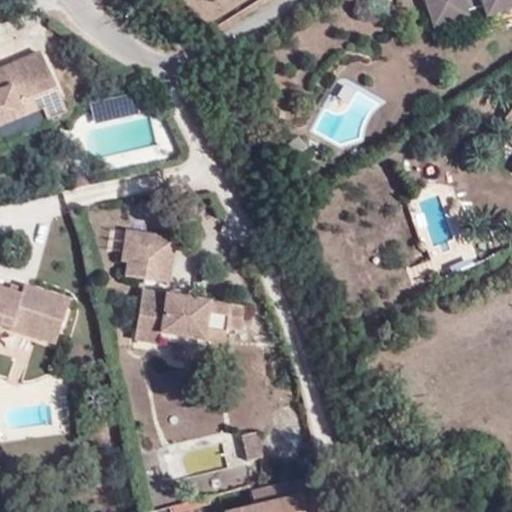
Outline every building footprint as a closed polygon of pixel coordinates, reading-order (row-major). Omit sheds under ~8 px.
[(511,0),(424,0),(432,26),(469,17),(466,8),(480,4),(483,16),(511,6),(511,0)] [(49,119),(66,112),(40,52),(0,68),(0,125),(44,108),(44,109),(49,119)] [(280,150),(290,163),(307,148),(298,136),(280,150)] [(126,276),(171,283),(178,238),(127,230),(122,262),(128,263),(126,276)] [(56,345),(69,302),(25,289),(22,302),(0,295),(0,340),(3,329),(56,345)] [(226,332),(209,329),(211,314),(213,301),(144,290),(144,291),(136,341),(160,344),(161,334),(224,345),(226,332)] [(241,335),(246,306),(213,301),(211,314),(229,317),(226,332),(241,335)] [(246,461),(260,459),(255,434),(242,436),(246,461)] [(322,511),(314,478),(251,494),(253,507),(233,511),(322,511)] [(209,511),(206,498),(170,508),(170,511),(209,511)]
